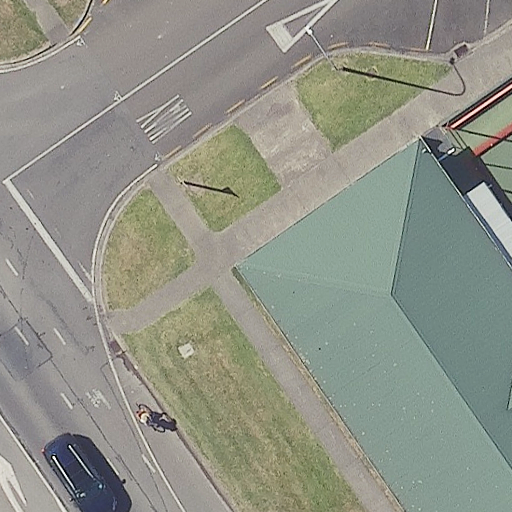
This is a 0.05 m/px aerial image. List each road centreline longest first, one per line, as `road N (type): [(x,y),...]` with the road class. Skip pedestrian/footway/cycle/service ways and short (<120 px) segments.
road 1 (residential): [(0,192),(273,0)]
road 2 (secondary): [(0,412),(67,511)]
